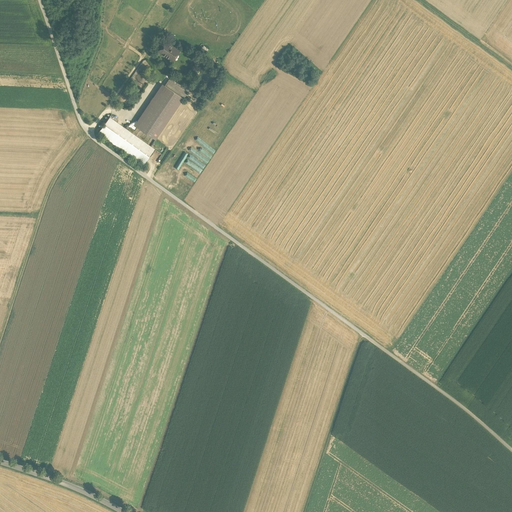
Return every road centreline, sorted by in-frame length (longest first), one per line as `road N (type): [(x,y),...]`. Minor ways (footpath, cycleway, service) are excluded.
road 1 (track): [(93,138),(511,450)]
road 2 (track): [(0,345),(52,181),(87,134)]
road 3 (track): [(304,511),(362,334)]
road 4 (track): [(93,138),(39,0)]
road 5 (tertiary): [(122,511),(0,462)]
